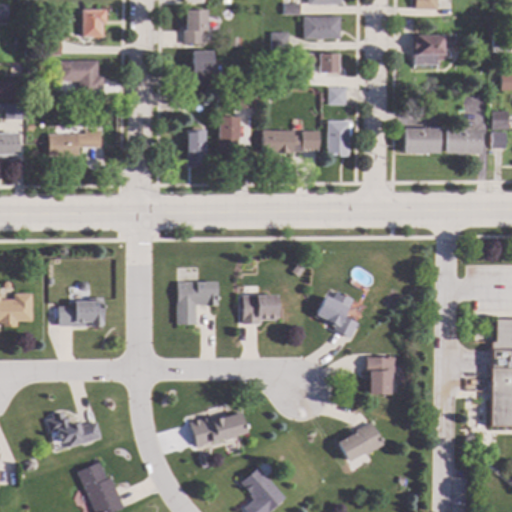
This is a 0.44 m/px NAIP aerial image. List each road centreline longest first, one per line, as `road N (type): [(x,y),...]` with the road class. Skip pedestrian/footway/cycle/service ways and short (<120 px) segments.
road 1 (residential): [(139,0),(141,427),(157,474),(184,511)]
road 2 (tertiary): [(511,208),(0,213)]
road 3 (residential): [(0,378),(138,369),(274,373),(297,389)]
road 4 (residential): [(374,0),(372,210)]
